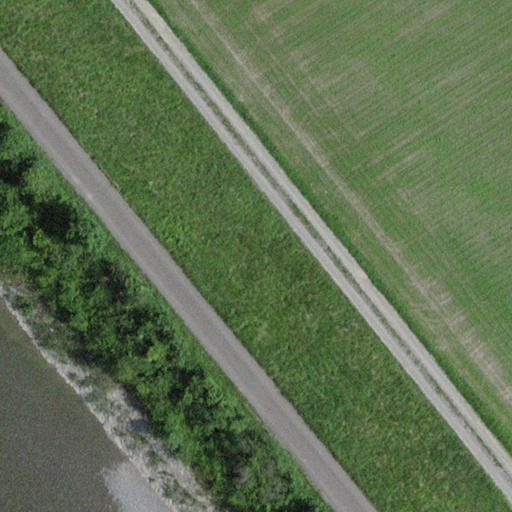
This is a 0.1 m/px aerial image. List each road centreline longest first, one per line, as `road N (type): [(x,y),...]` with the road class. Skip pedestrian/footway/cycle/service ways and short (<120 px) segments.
road 1 (track): [(511,462),(142,0)]
road 2 (track): [(0,52),(372,511)]
